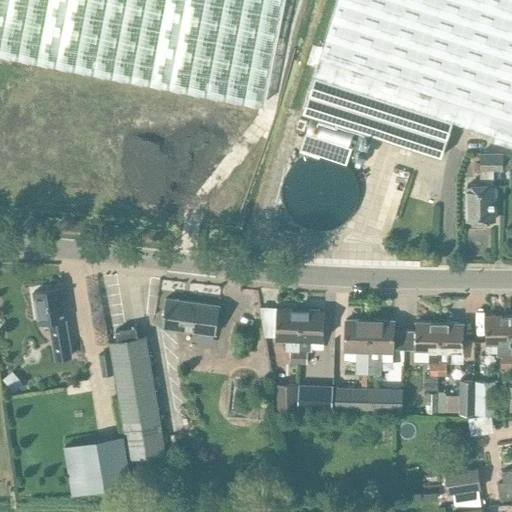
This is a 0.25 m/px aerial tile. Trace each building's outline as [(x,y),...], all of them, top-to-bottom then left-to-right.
[(0,0),(0,54),(263,105),(282,0),(0,0)] [(511,0),(338,0),(302,112),(441,157),(453,120),(495,134),(493,140),(511,146),(511,0)] [(468,185),(468,221),(495,221),(494,185),(494,169),(511,169),(511,164),(511,157),(502,158),(502,152),(480,152),(480,185),(468,185)] [(53,344),(56,360),(72,357),(69,341),(65,319),(66,319),(61,287),(34,292),(39,324),(49,322),(53,344)] [(162,326),(216,334),(220,306),(166,298),(162,326)] [(290,364),(298,364),(300,338),(301,310),(277,309),(275,337),(286,338),(286,351),(290,351),(290,364)] [(297,372),(309,373),(310,362),(307,362),(307,351),(311,351),(311,339),(324,340),(325,311),(301,310),(300,338),(298,364),(297,372)] [(501,357),(501,368),(510,368),(510,315),(486,315),(486,344),(496,344),(496,357),(501,357)] [(355,373),(369,373),(370,321),(346,320),(345,347),(356,348),(355,373)] [(369,373),(381,373),(381,361),(392,361),(393,348),(394,321),(370,321),(369,373)] [(424,389),(437,389),(437,375),(438,375),(439,323),(415,322),(414,350),(428,350),(428,364),(430,364),(429,374),(424,373),(424,389)] [(438,375),(447,375),(447,368),(451,368),(451,362),(451,351),(464,351),(464,323),(439,323),(438,375)] [(128,457),(129,458),(166,452),(146,335),(138,337),(136,327),(115,330),(117,340),(109,341),(124,434),(121,435),(125,457),(128,457)] [(235,330),(231,352),(248,355),(252,333),(235,330)] [(460,380),(459,413),(475,413),(476,380),(460,380)] [(476,380),(475,413),(494,414),(495,380),(476,380)] [(296,409),(297,383),(277,383),(276,408),(296,409)] [(332,409),(333,384),(297,383),(296,409),(332,409)] [(332,409),(368,410),(369,387),(335,386),(335,384),(333,384),(332,409)] [(369,387),(368,410),(402,411),(402,387),(369,387)] [(478,467),(444,472),(447,493),(452,493),(454,506),(479,503),(477,489),(480,489),(478,467)] [(497,482),(500,499),(511,497),(511,469),(502,471),(504,481),(497,482)]
